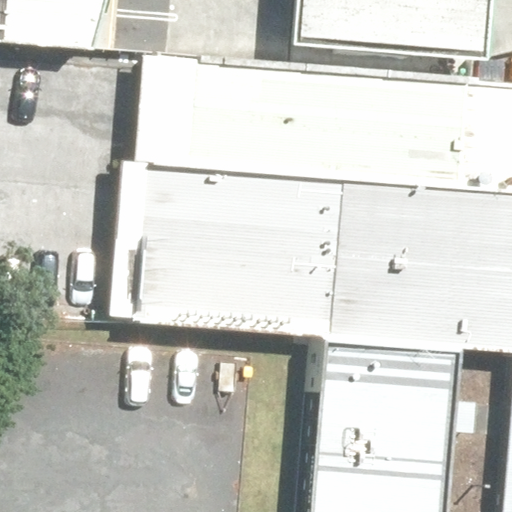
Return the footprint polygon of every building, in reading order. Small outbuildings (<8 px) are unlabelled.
[(80,0),(0,0),(0,41),(76,49),(80,0)] [(448,0),(258,0),(256,36),(446,48),(448,0)] [(83,162),(511,200),(511,97),(89,60),(79,162),(83,162)] [(511,200),(83,162),(79,162),(67,311),(259,330),(402,343),(511,351),(511,200)] [(259,330),(242,511),(386,511),(402,343),(259,330)] [(511,511),(511,361),(495,361),(483,511),(511,511)]
